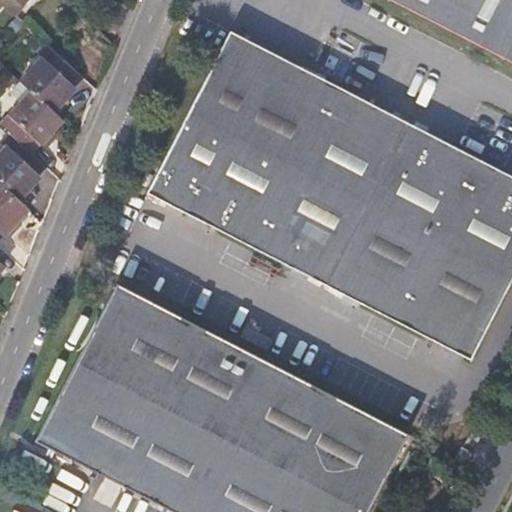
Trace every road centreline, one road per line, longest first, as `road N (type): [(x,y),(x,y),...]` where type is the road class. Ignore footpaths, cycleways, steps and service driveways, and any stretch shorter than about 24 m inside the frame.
road 1 (unknown): [(138,230),(429,381),(482,386),(511,353)]
road 2 (unclassified): [(0,393),(158,0)]
